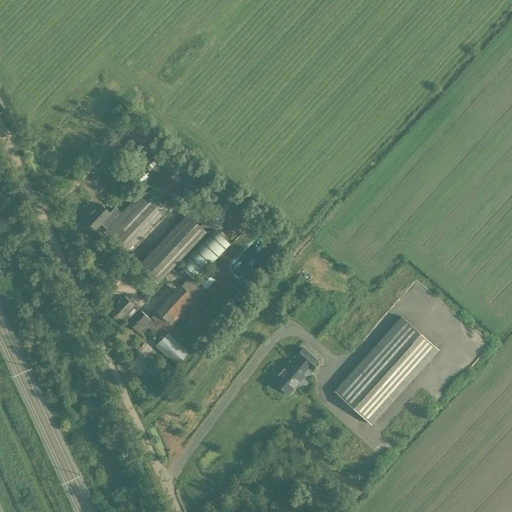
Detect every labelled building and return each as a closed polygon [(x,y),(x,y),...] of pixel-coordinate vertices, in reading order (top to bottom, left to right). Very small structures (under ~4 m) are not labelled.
[(70,125),(78,132),(86,124),(77,116),(70,125)] [(106,229),(103,232),(126,253),(167,210),(144,188),(121,212),(106,229)] [(106,229),(121,212),(115,207),(109,213),(99,204),(90,214),(88,213),(84,217),(86,218),(84,220),(87,222),(85,223),(91,228),(92,227),(95,229),(100,223),(106,229)] [(188,215),(139,265),(158,283),(206,232),(188,215)] [(215,229),(180,266),(196,281),(230,244),(215,229)] [(206,272),(197,281),(206,289),(215,280),(206,272)] [(152,317),(177,341),(183,334),(173,325),(204,291),(189,277),(182,285),(179,284),(155,310),(156,312),(151,318),(152,317)] [(148,297),(154,291),(146,283),(140,289),(148,297)] [(129,323),(140,311),(125,296),(109,312),(118,322),(123,317),(129,323)] [(140,311),(129,323),(138,332),(138,331),(142,334),(148,328),(161,340),(155,346),(176,365),(188,352),(176,342),(177,341),(152,317),(151,318),(154,321),(153,322),(150,319),(149,319),(140,311)] [(401,317),(334,391),(371,424),(438,350),(401,317)] [(289,362),(273,380),(288,394),(289,392),(292,392),(295,389),(295,386),(304,376),(302,374),(308,367),(309,368),(317,360),(303,348),(296,356),(298,358),(291,364),(289,362)] [(163,358),(157,365),(162,369),(163,367),(165,368),(169,363),(163,358)] [(456,377),(463,372),(456,364),(449,369),(456,377)] [(361,446),(352,459),(362,466),(371,453),(361,446)]
